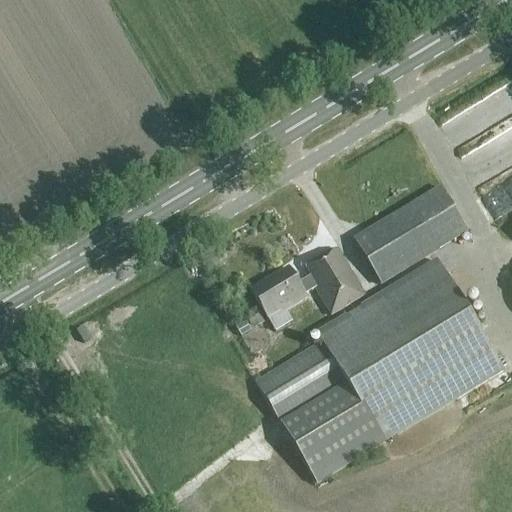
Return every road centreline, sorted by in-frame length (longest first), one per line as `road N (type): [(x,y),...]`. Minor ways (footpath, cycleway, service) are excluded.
road 1 (primary): [(0,302),(278,135)]
road 2 (unclassified): [(20,336),(297,169)]
road 3 (primary): [(388,69),(505,0)]
road 4 (unclassified): [(297,169),(408,102)]
road 5 (primary): [(278,135),(388,69)]
road 6 (unclassified): [(408,102),(511,39)]
